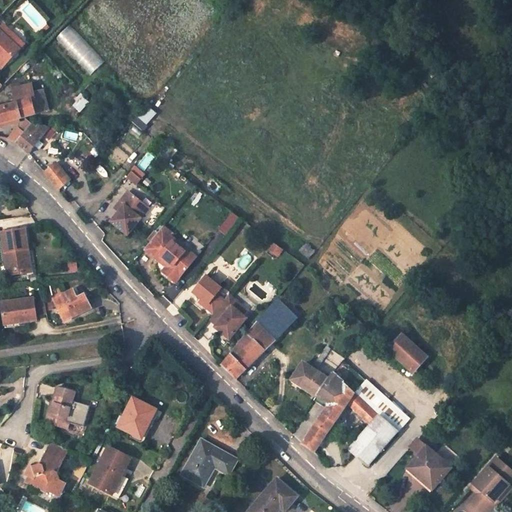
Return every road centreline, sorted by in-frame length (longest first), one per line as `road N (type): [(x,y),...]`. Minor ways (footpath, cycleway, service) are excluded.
road 1 (unclassified): [(358,511),(154,317)]
road 2 (unclassified): [(154,317),(41,196),(0,165)]
road 3 (residential): [(154,317),(132,357),(45,369),(26,406),(0,432)]
